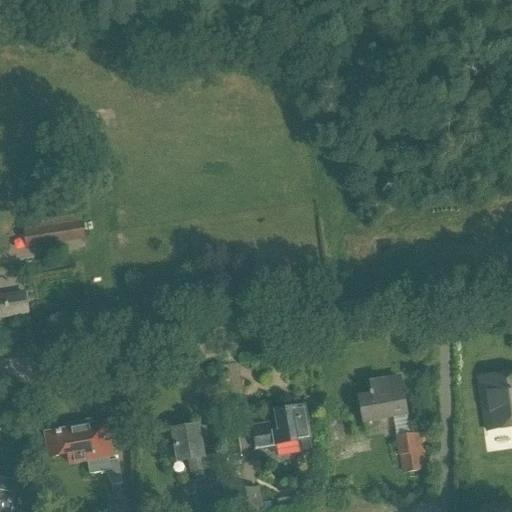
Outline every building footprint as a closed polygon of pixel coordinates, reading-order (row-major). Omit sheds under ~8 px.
[(73,163),(71,152),(60,153),(61,164),(73,163)] [(46,172),(51,210),(66,208),(62,170),(46,172)] [(87,239),(83,215),(30,224),(33,248),(87,239)] [(25,292),(0,296),(0,316),(29,312),(25,292)] [(492,378),(479,380),(485,418),(487,430),(487,431),(492,431),(511,428),(511,425),(510,415),(504,376),(502,377),(500,375),(494,376),(492,378)] [(359,399),(365,425),(407,418),(399,378),(369,384),(372,397),(359,399)] [(277,449),(276,448),(298,444),(300,453),(312,451),(304,408),(301,408),(300,401),(289,403),(290,410),(276,413),(278,425),(253,429),(257,452),(277,449)] [(67,433),(49,436),(52,459),(67,456),(69,466),(86,463),(88,475),(105,473),(112,488),(124,486),(119,459),(111,461),(108,449),(118,447),(116,430),(108,432),(106,424),(85,428),(85,422),(66,426),(67,433)] [(188,463),(190,475),(205,472),(203,460),(205,460),(199,426),(172,431),(175,447),(167,448),(170,465),(177,464),(177,465),(188,463)] [(415,434),(396,437),(400,461),(419,459),(415,434)] [(222,454),(208,457),(215,498),(229,495),(222,454)] [(0,511),(23,511),(26,496),(15,481),(0,479),(0,478),(0,511)] [(261,511),(258,492),(233,496),(235,511),(261,511)] [(292,511),(297,511),(295,498),(278,500),(279,511),(292,511)]
